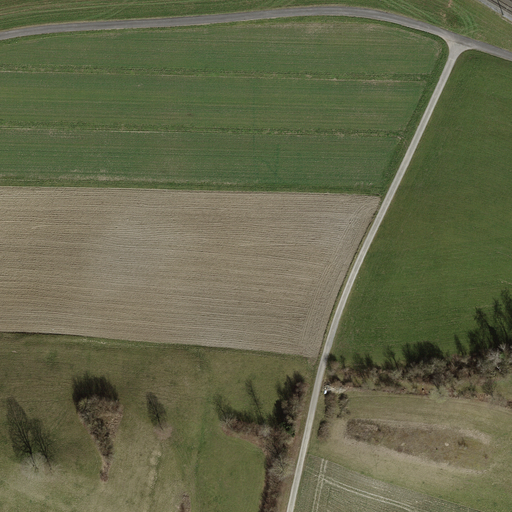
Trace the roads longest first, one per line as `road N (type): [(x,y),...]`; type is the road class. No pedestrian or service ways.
road 1 (track): [(0,36),(343,11),(405,21),(511,57)]
road 2 (track): [(460,39),(333,326),(289,511)]
